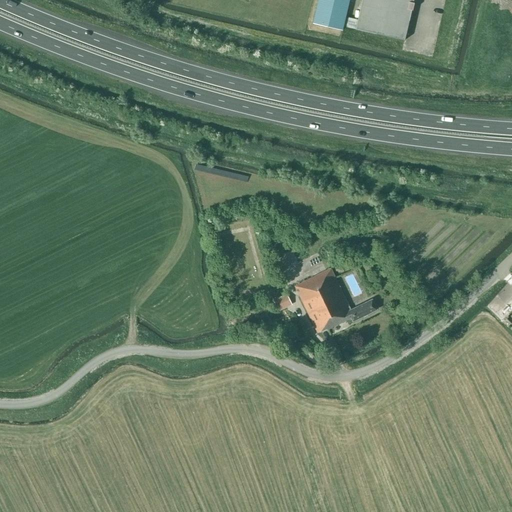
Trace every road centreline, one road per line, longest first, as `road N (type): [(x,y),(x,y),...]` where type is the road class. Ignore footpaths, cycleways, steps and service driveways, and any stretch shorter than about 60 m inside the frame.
road 1 (unclassified): [(0,405),(40,402),(99,358),(130,349),(247,348),(320,377),(357,374),(421,339),(511,259)]
road 2 (trunk): [(511,128),(259,90),(0,0)]
road 3 (trunk): [(0,24),(256,109),(392,137),(511,150)]
